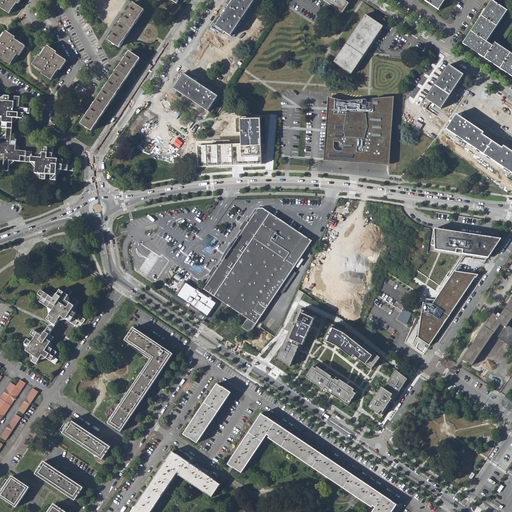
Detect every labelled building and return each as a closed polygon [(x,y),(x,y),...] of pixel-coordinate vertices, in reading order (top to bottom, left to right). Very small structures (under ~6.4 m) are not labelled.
[(0,0),(0,5),(1,6),(0,7),(9,14),(17,3),(18,4),(20,0),(0,0)] [(233,0),(216,27),(231,37),(255,0),(233,0)] [(343,0),(322,0),(342,13),(349,4),(343,0)] [(418,0),(434,10),(440,0),(418,0)] [(511,57),(490,43),(487,46),(481,42),(502,11),(487,0),(457,44),(511,80),(511,57)] [(119,48),(144,11),(133,3),(108,41),(117,46),(119,48)] [(365,15),(333,62),(351,75),(364,55),(383,27),(365,15)] [(0,56),(1,57),(0,59),(10,65),(17,55),(19,56),(25,47),(14,39),(15,38),(6,32),(0,39),(0,56)] [(39,56),(32,65),(43,73),(42,74),(51,81),(59,70),(60,71),(67,61),(56,54),(57,53),(47,46),(40,57),(39,56)] [(129,52),(80,124),(91,131),(140,59),(129,52)] [(449,65),(426,99),(441,109),(463,75),(449,65)] [(184,74),(174,89),(208,111),(218,97),(184,74)] [(387,80),(393,82),(395,76),(389,74),(387,80)] [(0,138),(0,159),(4,160),(3,171),(8,171),(9,166),(9,161),(14,161),(31,163),(36,163),(36,168),(35,173),(40,179),(45,180),(46,174),(51,175),(51,180),(56,181),(57,175),(57,170),(63,170),(73,171),(74,166),(68,166),(69,160),(52,159),(53,148),(43,147),(42,153),(42,158),(36,157),(31,157),(32,152),(21,151),(15,150),(16,144),(16,140),(11,139),(12,124),(13,118),(18,118),(23,119),(24,113),(29,114),(30,109),(25,108),(19,108),(19,103),(20,97),(15,97),(14,102),(9,101),(9,96),(3,96),(0,98),(0,116),(2,117),(2,123),(1,128),(6,128),(6,133),(5,139),(0,138)] [(389,165),(394,97),(391,97),(374,99),(373,99),(372,100),(371,100),(371,101),(370,102),(370,103),(367,103),(367,102),(367,101),(366,100),(365,100),(364,100),(346,101),(345,101),(331,98),(328,97),(324,161),(389,165)] [(243,144),(191,146),(192,167),(264,164),(262,110),(241,111),(243,144)] [(456,114),(446,129),(511,173),(511,151),(503,146),(502,148),(482,134),(483,133),(456,114)] [(143,135),(179,157),(189,141),(153,119),(143,135)] [(216,269),(211,276),(212,277),(204,290),(247,319),(241,327),(250,333),(312,241),(302,234),(270,213),(263,208),(258,210),(248,224),(247,223),(242,231),(243,231),(217,270),(216,269)] [(433,230),(430,245),(435,246),(435,250),(488,258),(500,240),(501,239),(468,234),(434,228),(434,230),(433,230)] [(432,304),(423,303),(418,338),(429,346),(475,277),(477,277),(478,275),(477,274),(473,274),(460,272),(461,265),(459,265),(457,272),(432,304)] [(173,280),(178,283),(182,277),(177,274),(173,280)] [(212,301),(186,283),(176,296),(203,315),(203,314),(207,317),(210,313),(211,314),(212,312),(211,311),(216,305),(211,302),(212,301)] [(34,357),(31,362),(35,365),(42,356),(55,365),(58,361),(56,353),(48,347),(53,338),(49,335),(61,317),(75,326),(78,322),(82,324),(85,320),(72,311),(77,302),(73,299),(69,303),(66,301),(71,292),(67,289),(64,293),(59,290),(54,299),(41,290),(38,295),(42,298),(39,302),(52,311),(46,320),(51,323),(42,336),(33,330),(30,335),(34,337),(31,342),(27,339),(24,344),(25,351),(34,357)] [(511,328),(507,325),(511,317),(511,290),(511,291),(511,293),(511,297),(499,317),(493,313),(462,359),(472,365),(493,334),(498,338),(511,347),(511,328)] [(398,319),(407,324),(413,313),(404,308),(398,319)] [(298,310),(285,340),(299,345),(301,346),(302,346),(314,317),(298,310)] [(345,329),(330,324),(322,340),(336,345),(357,361),(371,371),(380,358),(345,329)] [(151,358),(107,424),(120,432),(172,354),(133,328),(125,341),(144,353),(148,348),(156,353),(152,359),(151,358)] [(290,369),(299,345),(285,340),(282,338),(273,362),(290,369)] [(347,408),(357,392),(312,364),(302,381),(347,408)] [(380,390),(392,399),(406,380),(393,371),(389,377),(380,390)] [(16,386),(11,382),(0,398),(0,421),(26,383),(20,379),(16,386)] [(186,431),(184,434),(197,443),(226,399),(230,393),(217,384),(186,431)] [(38,392),(33,388),(18,410),(24,414),(38,392)] [(392,399),(380,390),(377,388),(374,393),(364,405),(379,416),(392,399)] [(21,418),(16,414),(0,437),(6,441),(21,418)] [(228,465),(241,473),(266,436),(267,435),(269,436),(268,438),(355,496),(372,507),(373,506),(375,508),(374,508),(374,509),(372,511),(398,511),(403,506),(399,504),(398,505),(397,504),(396,505),(391,502),(392,501),(364,483),(266,417),(266,418),(261,414),(230,460),(230,461),(228,465)] [(71,421),(62,434),(102,460),(110,447),(71,421)] [(149,511),(176,472),(179,474),(178,476),(212,497),(220,485),(212,480),(212,479),(176,455),(172,452),(131,511),(149,511)] [(44,462),(35,475),(74,501),(83,488),(44,462)] [(12,476),(0,494),(0,497),(16,508),(29,488),(12,476)]
